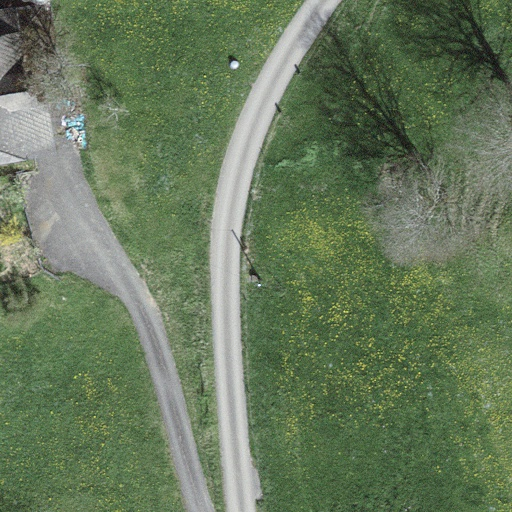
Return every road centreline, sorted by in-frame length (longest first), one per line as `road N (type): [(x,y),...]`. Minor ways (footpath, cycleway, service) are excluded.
road 1 (track): [(241,511),(227,315),(232,192),(260,105),(327,0)]
road 2 (track): [(203,511),(153,336),(70,174)]
